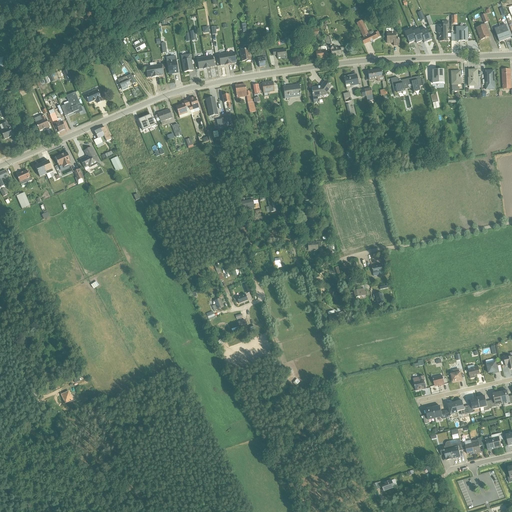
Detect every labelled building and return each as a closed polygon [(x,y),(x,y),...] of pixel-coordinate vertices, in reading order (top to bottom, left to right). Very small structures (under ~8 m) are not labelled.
[(356,23),(362,37),(363,37),(363,38),(361,39),(363,45),(370,42),(371,43),(373,42),(373,40),(380,37),(378,32),(374,33),(373,31),(369,33),(369,34),(368,34),(362,21),(356,23)] [(447,28),(448,28),(448,21),(441,21),(441,25),(437,25),(438,34),(439,34),(439,42),(447,42),(447,28)] [(500,26),(505,40),(511,38),(506,24),(500,26)] [(490,37),(485,25),(476,28),(481,41),(485,39),(487,39),(486,39),(490,37)] [(505,40),(500,26),(494,28),(500,42),(505,40)] [(467,27),(455,27),(455,28),(455,41),(467,41),(467,27)] [(309,38),(319,37),(318,29),(308,30),(309,38)] [(399,46),(399,40),(397,40),(398,37),(395,37),(395,32),(393,32),(393,31),(391,31),(391,32),(390,29),(386,29),(387,44),(393,43),(393,46),(399,46)] [(422,37),(423,41),(424,43),(431,40),(426,29),(419,32),(422,37)] [(414,37),(412,32),(411,30),(404,33),(409,44),(415,41),(414,37)] [(414,37),(415,41),(416,44),(423,41),(422,37),(419,32),(418,30),(412,32),(414,37)] [(298,36),(296,33),(294,34),(294,35),(288,37),(289,43),(290,43),(290,45),(293,44),(293,42),(293,41),(299,38),(298,36)] [(330,48),(329,46),(331,45),(329,37),(324,38),(328,52),(331,51),(332,57),(341,55),(340,49),(340,48),(336,49),(335,47),(330,48)] [(326,51),(327,51),(324,40),(321,41),(323,47),(317,48),(318,51),(315,52),(317,59),(317,60),(327,58),(326,51)] [(137,53),(146,48),(143,42),(134,47),(137,53)] [(61,50),(64,53),(71,46),(67,43),(66,45),(64,43),(59,48),(61,50)] [(248,50),(248,47),(246,46),(244,46),(243,48),(244,50),(240,51),(242,62),(246,61),(246,62),(251,62),(250,58),(249,50),(248,50)] [(264,49),(260,50),(261,58),(259,59),(257,59),(259,68),(265,67),(264,62),(267,62),(264,49)] [(285,49),(277,50),(277,49),(272,50),(273,56),(277,55),(278,60),(281,59),(281,57),(286,57),(286,58),(285,49)] [(226,54),(228,65),(232,65),(232,64),(236,63),(234,52),(226,54)] [(225,66),(228,65),(226,54),(219,55),(220,66),(225,65),(225,66)] [(190,55),(181,56),(184,73),(193,71),(190,55)] [(175,56),(167,58),(169,73),(169,75),(173,74),(178,73),(176,61),(175,56)] [(207,69),(210,68),(214,67),(213,56),(205,57),(207,69)] [(205,57),(197,59),(199,70),(203,69),(203,70),(207,69),(205,57)] [(106,60),(115,81),(117,80),(108,59),(106,60)] [(155,78),(159,77),(163,76),(162,70),(161,65),(153,66),(155,78)] [(152,78),(155,78),(153,66),(146,67),(147,78),(152,78)] [(63,72),(67,83),(73,81),(68,69),(63,72)] [(377,82),(382,81),(383,90),(380,91),(381,96),(387,95),(386,90),(387,90),(386,82),(384,82),(383,76),(381,76),(380,69),(367,72),(368,77),(367,77),(368,82),(377,80),(377,82)] [(432,71),(433,84),(444,83),(443,70),(432,71)] [(467,78),(468,87),(477,87),(477,70),(468,71),(469,78),(467,78)] [(502,70),(503,89),(511,89),(510,71),(508,71),(508,70),(502,70)] [(455,72),(451,72),(452,93),(454,93),(454,92),(459,92),(459,87),(458,87),(458,86),(460,86),(460,85),(461,85),(460,74),(461,74),(461,71),(457,71),(455,71),(455,72)] [(485,71),(486,90),(495,90),(494,71),(485,71)] [(131,75),(118,80),(122,91),(128,89),(127,87),(130,85),(129,81),(131,80),(133,84),(135,83),(131,75)] [(350,87),(359,86),(356,75),(344,77),(346,89),(351,88),(350,87)] [(408,89),(412,88),(414,93),(420,91),(419,87),(422,86),(420,77),(410,79),(412,84),(408,85),(406,80),(408,89)] [(408,89),(406,80),(398,82),(397,78),(391,79),(395,97),(398,96),(397,94),(405,92),(404,90),(408,89)] [(314,104),(318,103),(317,96),(318,96),(318,97),(322,97),(322,96),(325,95),(328,92),(331,86),(325,81),(320,88),(317,88),(316,87),(311,88),(314,104)] [(263,94),(274,92),(273,86),(273,82),(262,84),(263,94)] [(237,98),(247,97),(249,113),(255,112),(253,102),(252,100),(251,100),(250,96),(250,91),(246,92),(245,85),(235,86),(237,98)] [(283,87),(284,99),(300,97),(299,86),(295,86),(289,87),(289,86),(283,87)] [(434,109),(439,108),(434,87),(432,88),(432,92),(430,93),(432,104),(433,103),(434,109)] [(364,89),(366,97),(367,100),(373,99),(371,88),(364,89)] [(16,89),(2,95),(6,103),(20,96),(16,89)] [(92,92),(84,96),(86,101),(87,100),(89,103),(96,100),(97,104),(102,102),(97,90),(97,89),(92,91),(92,92)] [(102,102),(105,101),(106,100),(101,89),(100,89),(97,90),(102,102)] [(64,106),(68,115),(75,112),(76,114),(83,112),(75,93),(66,97),(69,104),(64,106)] [(345,103),(351,102),(349,93),(343,94),(345,103)] [(223,96),(226,113),(233,112),(232,105),(231,106),(228,95),(223,96)] [(191,114),(200,111),(195,98),(186,101),(191,114)] [(211,98),(206,99),(209,117),(218,115),(214,98),(211,99),(211,98)] [(191,115),(191,114),(186,101),(183,102),(184,104),(176,107),(180,119),(191,115)] [(7,117),(7,116),(8,115),(6,111),(5,111),(4,110),(0,112),(3,119),(7,117)] [(162,126),(167,124),(166,121),(172,119),(169,110),(157,114),(162,126)] [(65,129),(62,120),(60,119),(58,119),(57,119),(55,113),(50,115),(54,125),(56,124),(56,125),(59,132),(61,131),(65,129)] [(151,115),(145,118),(149,129),(155,126),(151,115)] [(37,118),(39,121),(36,123),(39,131),(46,129),(50,128),(45,116),(41,117),(40,116),(37,118)] [(221,120),(222,125),(225,124),(226,126),(230,125),(229,122),(231,121),(230,117),(221,118),(221,120)] [(145,118),(138,120),(143,131),(149,129),(145,118)] [(30,130),(25,119),(16,123),(21,133),(30,130)] [(2,124),(4,130),(1,131),(5,140),(13,137),(6,122),(2,124)] [(176,137),(182,135),(180,128),(179,128),(177,124),(172,126),(176,137)] [(107,142),(111,140),(105,128),(101,130),(107,142)] [(103,144),(107,142),(101,130),(95,133),(98,139),(94,141),(96,146),(98,148),(103,145),(103,144)] [(190,139),(185,140),(189,149),(194,147),(190,139)] [(87,157),(85,158),(85,157),(80,159),(84,169),(88,167),(89,169),(99,164),(90,148),(84,151),(87,157)] [(61,171),(71,167),(70,165),(69,162),(71,162),(67,153),(55,158),(61,171)] [(110,160),(116,171),(123,168),(117,157),(110,160)] [(42,164),(46,174),(53,172),(48,161),(42,164)] [(46,174),(42,164),(35,167),(39,178),(46,174)] [(78,170),(74,172),(76,178),(75,178),(78,185),(84,183),(82,179),(84,178),(80,169),(78,170)] [(0,191),(3,197),(8,195),(5,188),(4,186),(1,180),(8,176),(5,171),(0,173),(0,191)] [(33,182),(31,177),(30,178),(27,171),(20,174),(20,173),(16,175),(21,186),(27,183),(28,184),(33,182)] [(18,192),(14,194),(16,197),(17,196),(22,209),(27,207),(27,208),(30,207),(29,205),(30,205),(25,193),(19,195),(18,192)] [(310,193),(302,195),(304,205),(305,205),(313,204),(310,193)] [(277,211),(274,198),(267,199),(269,207),(266,208),(267,213),(277,211)] [(253,199),(242,201),(243,208),(248,207),(249,209),(254,209),(253,199)] [(304,224),(303,225),(301,226),(303,232),(313,228),(317,226),(313,218),(309,220),(309,219),(303,221),(304,224)] [(253,246),(254,250),(262,248),(262,246),(266,245),(265,242),(267,241),(267,238),(260,239),(261,242),(259,242),(260,244),(255,245),(253,246)] [(317,242),(307,242),(308,251),(318,251),(317,242)] [(280,258),(274,259),(276,268),(284,267),(284,264),(282,265),(281,261),(280,261),(280,258)] [(217,265),(214,266),(221,282),(224,281),(217,265)] [(382,265),(371,267),(373,273),(372,273),(373,277),(380,275),(380,276),(384,275),(382,265)] [(350,269),(344,271),(346,280),(353,278),(350,269)] [(370,288),(371,294),(375,293),(375,294),(378,293),(376,284),(373,285),(373,287),(370,288)] [(354,297),(354,298),(368,295),(367,291),(365,292),(364,289),(353,291),(353,292),(351,293),(352,298),(354,297)] [(381,293),(375,294),(377,305),(384,303),(381,293)] [(245,294),(236,298),(239,304),(248,301),(245,294)] [(211,307),(213,311),(224,307),(221,299),(214,301),(214,302),(213,303),(213,305),(215,304),(215,305),(211,307)] [(337,313),(327,316),(329,322),(339,320),(337,313)] [(245,320),(237,323),(240,331),(248,329),(245,320)] [(255,326),(249,328),(252,335),(257,333),(255,326)] [(222,338),(217,343),(221,347),(226,342),(222,338)] [(511,357),(509,358),(509,355),(503,356),(505,367),(510,366),(511,370),(511,369),(511,357)] [(497,365),(496,365),(496,362),(486,364),(489,374),(495,372),(495,373),(499,373),(499,372),(497,366),(497,365)] [(471,368),(471,370),(468,370),(470,379),(478,377),(477,375),(480,375),(478,366),(471,368)] [(460,372),(459,369),(452,370),(453,374),(450,374),(452,383),(456,382),(456,381),(458,381),(458,382),(462,381),(460,372)] [(424,376),(413,379),(416,391),(422,390),(423,390),(427,389),(424,380),(425,380),(424,376)] [(442,376),(433,378),(435,386),(441,385),(441,386),(445,385),(442,376)] [(69,391),(61,395),(65,404),(73,401),(69,391)] [(511,404),(511,396),(509,397),(507,391),(500,393),(503,403),(506,403),(507,404),(510,403),(510,405),(511,404)] [(503,404),(503,403),(500,393),(493,394),(494,400),(490,401),(492,408),(496,407),(495,405),(500,404),(500,405),(503,404)] [(492,408),(490,401),(486,402),(485,396),(478,398),(480,409),(484,408),(485,411),(489,410),(489,409),(492,409),(492,408)] [(473,410),(480,409),(478,398),(470,399),(472,405),(468,406),(470,414),(474,413),(473,410)] [(470,414),(468,406),(464,407),(462,401),(455,403),(457,412),(461,411),(462,415),(465,414),(465,415),(470,414)] [(458,418),(457,412),(455,403),(448,405),(449,410),(445,411),(447,419),(451,418),(451,419),(458,418)] [(447,419),(445,411),(441,412),(440,406),(433,408),(435,419),(442,418),(443,420),(447,419)] [(429,421),(435,419),(433,408),(425,410),(427,416),(423,416),(425,424),(429,423),(429,421)] [(504,441),(502,434),(502,433),(491,436),(492,437),(495,450),(501,448),(500,442),(504,441)] [(508,446),(511,445),(511,433),(506,435),(506,434),(502,434),(504,441),(507,441),(508,446)] [(495,450),(492,437),(485,438),(488,451),(491,450),(495,450)] [(480,447),(483,446),(481,438),(478,439),(478,440),(471,441),(472,443),(474,454),(481,453),(480,447)] [(461,444),(461,443),(457,444),(456,440),(450,442),(454,459),(460,457),(459,451),(463,451),(461,444)] [(454,459),(450,442),(448,442),(447,443),(446,443),(446,444),(445,445),(445,446),(444,447),(444,446),(439,447),(441,456),(445,455),(446,461),(454,459)] [(474,454),(472,443),(467,444),(468,445),(466,446),(465,443),(461,444),(463,451),(466,450),(467,454),(470,454),(470,455),(474,454)] [(380,482),(373,485),(375,491),(383,488),(384,492),(395,488),(392,481),(392,480),(384,483),(385,483),(381,485),(380,482)]
